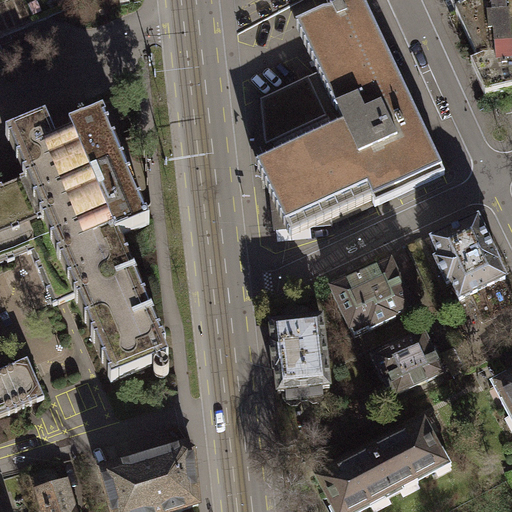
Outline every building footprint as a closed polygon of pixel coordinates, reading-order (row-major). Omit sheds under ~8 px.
[(412,107),(362,0),(356,0),(332,11),(296,28),(317,73),(313,75),(260,101),(265,146),(332,115),(338,128),(256,167),(273,200),(275,232),(287,232),(290,239),(314,228),(332,227),(333,219),(372,201),(375,208),(445,176),(412,107)] [(449,0),(456,14),(485,0),(486,0),(449,0)] [(483,78),(488,97),(511,90),(511,0),(486,0),(485,0),(456,14),(454,14),(483,78)] [(5,135),(24,181),(0,190),(0,418),(44,400),(27,360),(0,370),(0,264),(31,252),(54,305),(64,301),(75,296),(112,382),(168,358),(117,238),(147,226),(101,116),(67,130),(71,138),(63,141),(56,144),(45,118),(5,135)] [(505,281),(477,222),(431,243),(439,260),(434,262),(446,288),(451,285),(460,303),(471,298),(483,323),(511,309),(511,301),(503,282),(505,281)] [(390,262),(330,291),(353,339),(413,310),(390,262)] [(323,390),(329,389),(323,320),(308,322),(307,312),(295,311),(285,314),(285,324),(270,326),(274,375),(276,375),(278,395),(286,394),(287,404),(323,401),(323,390)] [(424,333),(370,358),(382,383),(390,380),(397,395),(443,374),(424,333)] [(511,376),(497,384),(511,412),(511,376)] [(319,480),(334,511),(354,511),(445,464),(424,423),(319,480)] [(184,446),(100,472),(111,511),(179,511),(198,506),(192,453),(184,446)] [(38,491),(44,511),(73,511),(65,483),(38,491)] [(0,511),(9,511),(6,501),(0,502),(0,511)]
